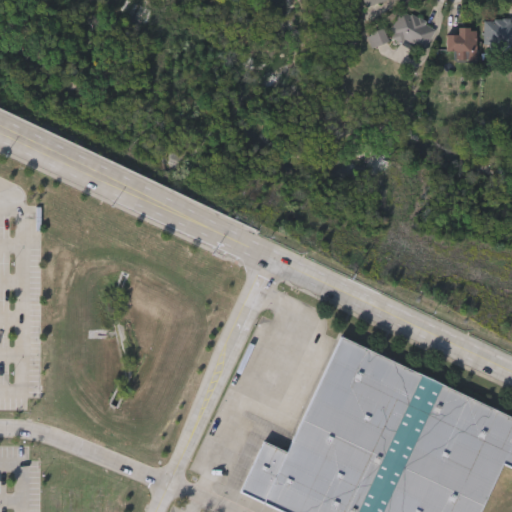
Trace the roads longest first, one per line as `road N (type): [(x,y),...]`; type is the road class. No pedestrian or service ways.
road 1 (tertiary): [(0,128),(511,369)]
road 2 (residential): [(274,258),(157,511)]
